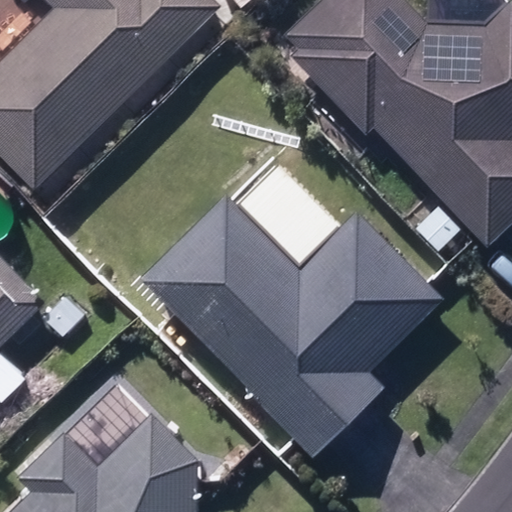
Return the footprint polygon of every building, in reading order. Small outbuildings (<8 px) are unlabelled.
[(0,56),(0,155),(34,189),(220,4),(215,0),(50,0),(54,3),(0,56)] [(223,0),(239,15),(254,0),(223,0)] [(373,127),(487,246),(511,222),(511,0),(486,25),(428,23),(405,0),(320,0),(285,33),(300,49),(292,56),(365,134),(373,127)] [(138,277),(315,457),(386,387),(370,371),(443,300),(358,211),(299,269),(224,192),(138,277)] [(416,230),(438,252),(461,230),(438,208),(416,230)] [(0,344),(45,303),(0,255),(0,344)] [(39,319),(61,342),(84,319),(61,296),(39,319)] [(193,511),(196,461),(150,414),(97,467),(64,432),(18,476),(35,492),(14,511),(193,511)]
